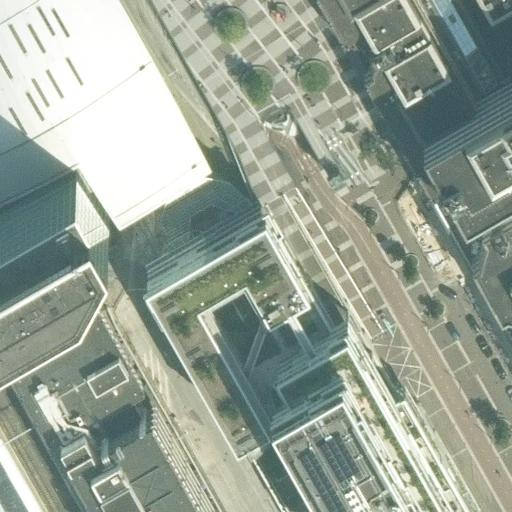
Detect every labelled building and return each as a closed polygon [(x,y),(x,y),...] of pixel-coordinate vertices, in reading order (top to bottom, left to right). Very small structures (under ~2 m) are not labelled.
[(142,182),(150,177),(202,148),(189,118),(168,78),(151,43),(132,10),(126,0),(0,0),(0,198),(20,185),(91,150),(108,179),(112,177),(121,194),(142,182)] [(177,0),(218,72),(236,105),(247,122),(248,126),(253,134),(254,135),(255,137),(256,138),(256,139),(257,140),(258,141),(259,142),(260,143),(262,144),(263,145),(264,146),(265,146),(266,147),(268,148),(269,148),(270,149),(271,150),(273,151),(274,151),(275,152),(276,153),(278,154),(279,154),(280,155),(281,156),(282,157),(283,157),(283,158),(284,159),(285,160),(286,160),(286,162),(287,163),(288,164),(317,147),(316,145),(315,143),(315,141),(314,140),(314,138),(314,136),(314,135),(314,134),(314,133),(314,132),(314,131),(314,130),(315,129),(315,128),(315,126),(316,125),(316,124),(316,123),(316,122),(317,121),(317,120),(317,119),(319,112),(321,106),(323,100),(324,93),(326,87),(327,85),(327,83),(328,81),(328,79),(329,77),(329,75),(330,73),(330,71),(331,69),(331,67),(331,64),(331,62),(330,60),(330,58),(329,56),(329,55),(328,53),(327,51),(326,50),(326,48),(316,31),(298,0),(177,0)] [(340,30),(353,53),(346,80),(365,112),(368,117),(384,107),(394,124),(416,163),(428,184),(440,177),(442,177),(453,180),(465,183),(467,182),(511,156),(511,0),(316,0),(324,10),(340,30)] [(89,256),(86,251),(107,210),(113,207),(124,201),(121,194),(112,177),(108,179),(91,150),(83,154),(77,157),(10,195),(0,200),(0,300),(2,299),(11,316),(0,322),(0,331),(55,430),(63,426),(111,511),(223,511),(158,397),(146,404),(135,385),(147,378),(146,376),(148,376),(147,375),(146,376),(145,374),(147,373),(134,352),(133,353),(132,351),(134,350),(133,350),(132,350),(131,349),(132,348),(120,327),(118,328),(118,326),(119,325),(119,324),(117,325),(117,324),(118,323),(106,306),(106,301),(104,302),(103,301),(105,300),(104,299),(103,300),(102,299),(104,298),(91,276),(90,277),(89,276),(91,275),(90,274),(89,275),(88,273),(85,275),(78,262),(89,256)] [(440,177),(428,184),(447,218),(511,331),(511,156),(465,183),(453,180),(442,177),(440,177)] [(337,169),(330,172),(335,180),(336,183),(348,177),(342,166),(337,169)] [(311,437),(354,511),(468,511),(350,304),(334,314),(269,199),(150,266),(240,426),(306,388),(328,427),(311,437)] [(155,397),(148,384),(142,387),(139,389),(146,402),(150,400),(155,397)] [(0,511),(47,511),(0,429),(0,511)]
